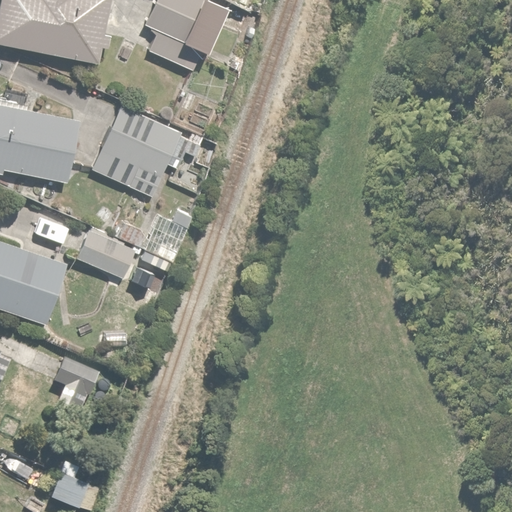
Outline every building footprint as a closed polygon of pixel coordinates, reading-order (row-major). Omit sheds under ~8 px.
[(0,0),(0,31),(95,45),(101,0),(0,0)] [(189,67),(217,0),(147,0),(138,22),(150,28),(142,47),(189,67)] [(76,103),(0,93),(0,155),(68,164),(76,103)] [(143,193),(175,126),(116,99),(85,165),(143,193)] [(120,222),(115,232),(167,255),(187,211),(174,205),(170,214),(153,207),(142,232),(120,222)] [(81,221),(67,252),(115,273),(129,242),(81,221)] [(55,243),(0,227),(0,291),(38,303),(55,243)] [(47,378),(58,383),(50,403),(73,412),(81,392),(86,394),(97,367),(58,352),(47,378)]
